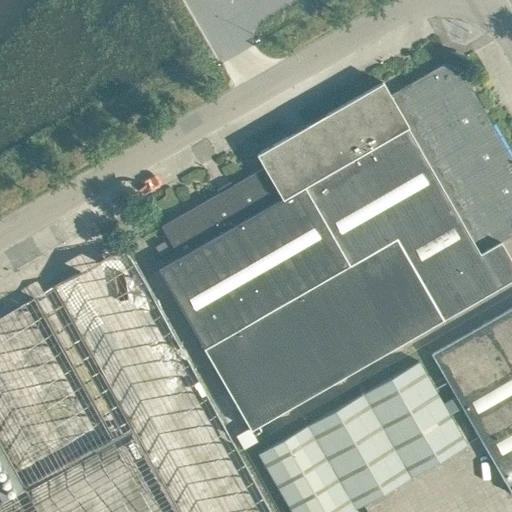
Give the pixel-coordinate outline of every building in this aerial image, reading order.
[(460,68),(463,56),(447,52),(444,64),(389,95),(408,127),(479,253),(511,234),(511,162),(463,77),(465,76),(460,68)] [(408,127),(389,95),(382,82),(256,154),(264,167),(282,200),(304,187),(408,127)] [(479,253),(408,127),(304,187),(349,266),(396,238),(442,319),(511,279),(511,277),(498,286),(479,253)] [(349,266),(304,187),(282,200),(264,167),(161,226),(179,257),(158,269),(168,287),(204,350),(349,266)] [(396,238),(349,266),(204,350),(250,431),(425,329),(442,319),(396,238)] [(169,250),(164,241),(155,246),(160,255),(169,250)] [(511,307),(433,353),(511,491),(511,307)] [(418,360),(257,453),(290,511),(357,511),(355,507),(466,444),(418,360)]
